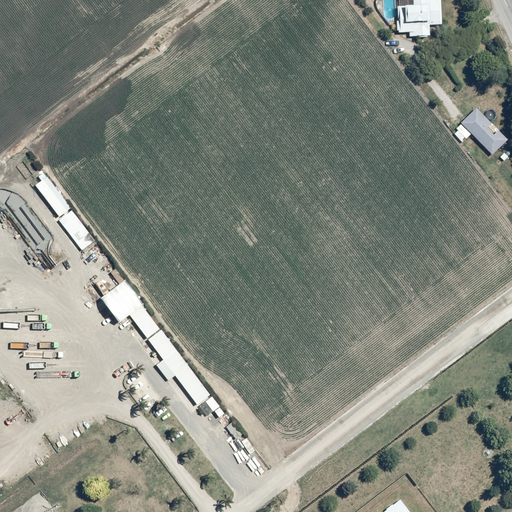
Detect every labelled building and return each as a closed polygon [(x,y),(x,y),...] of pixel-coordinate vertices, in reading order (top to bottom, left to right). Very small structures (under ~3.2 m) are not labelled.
[(398,0),(396,0),(398,34),(409,33),(410,39),(431,37),(431,27),(445,26),(443,0),(398,0)] [(477,108),(457,129),(459,130),(455,135),(461,141),(465,137),(467,139),(472,134),(494,155),(509,139),(500,130),(495,134),(490,129),(494,125),(477,108)] [(100,245),(45,173),(38,179),(41,182),(34,188),(87,255),(100,245)] [(227,414),(143,303),(129,314),(164,360),(158,365),(171,383),(178,377),(208,416),(215,410),(221,419),(227,414)] [(233,421),(226,426),(236,439),(243,434),(233,421)] [(412,511),(403,498),(381,511),(412,511)]
